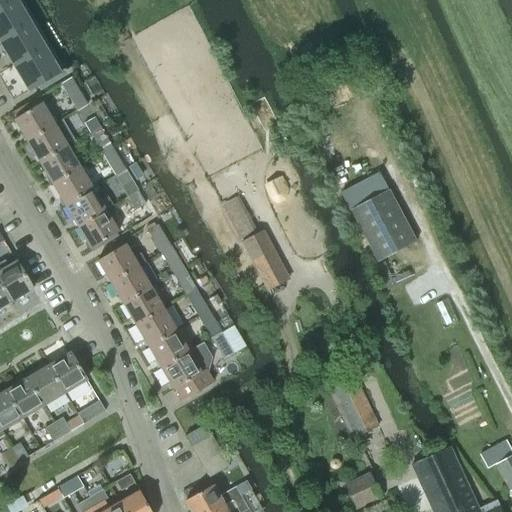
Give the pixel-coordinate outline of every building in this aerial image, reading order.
[(0,40),(29,24),(15,0),(13,0),(0,7),(0,40)] [(0,47),(12,67),(44,48),(29,24),(0,40),(0,47)] [(44,48),(12,67),(26,92),(58,73),(44,48)] [(85,106),(69,79),(59,86),(74,112),(85,106)] [(26,143),(53,127),(39,103),(40,103),(37,97),(10,113),(14,118),(12,119),(26,143)] [(87,135),(98,128),(92,118),(81,125),(87,135)] [(39,163),(66,147),(76,142),(63,121),(53,127),(26,143),(39,163)] [(98,128),(87,135),(100,156),(111,149),(98,128)] [(66,147),(39,163),(51,184),(78,168),(66,147)] [(113,177),(124,170),(111,149),(100,156),(113,177)] [(135,164),(128,168),(135,181),(143,177),(135,164)] [(64,205),(91,190),(78,168),(51,184),(64,205)] [(124,170),(113,177),(126,199),(137,192),(124,170)] [(64,205),(77,227),(104,212),(111,208),(105,198),(98,202),(91,190),(64,205)] [(387,191),(348,211),(376,263),(414,243),(387,191)] [(137,192),(126,199),(134,212),(145,205),(137,192)] [(104,212),(77,227),(89,249),(116,233),(104,212)] [(159,255),(170,248),(156,223),(145,230),(159,255)] [(268,241),(246,253),(272,301),(292,291),(268,241)] [(123,245),(96,261),(110,284),(137,268),(145,263),(139,254),(132,259),(123,245)] [(172,276),(183,269),(170,248),(159,255),(172,276)] [(0,270),(0,286),(10,302),(31,290),(15,262),(0,270)] [(122,305),(149,289),(137,268),(110,284),(122,305)] [(183,269),(172,276),(184,297),(195,290),(183,269)] [(0,307),(10,302),(0,286),(0,307)] [(149,289),(122,305),(134,326),(162,310),(149,289)] [(197,319),(209,313),(195,290),(184,297),(197,319)] [(148,348),(175,332),(162,310),(134,326),(148,348)] [(209,313),(197,319),(210,340),(220,334),(221,334),(209,313)] [(175,332),(148,348),(160,369),(188,353),(175,332)] [(222,360),(232,354),(220,334),(210,340),(222,360)] [(188,353),(160,369),(172,390),(174,389),(181,401),(212,383),(207,375),(211,359),(202,344),(188,353)] [(47,365),(63,393),(84,381),(68,353),(47,365)] [(63,393),(47,365),(26,378),(42,405),(63,393)] [(354,439),(376,428),(350,375),(328,385),(354,439)] [(2,392),(18,420),(42,405),(26,378),(2,392)] [(0,393),(0,437),(1,437),(0,434),(0,430),(18,420),(2,392),(0,393)] [(75,413),(79,420),(81,424),(102,411),(97,401),(75,413)] [(60,436),(70,431),(63,418),(53,423),(60,436)] [(50,442),(60,436),(53,423),(43,429),(50,442)] [(189,447),(210,435),(204,424),(183,436),(189,447)] [(195,457),(215,445),(210,435),(189,447),(195,457)] [(24,457),(16,444),(7,450),(14,463),(24,457)] [(200,468),(205,465),(221,456),(215,445),(195,457),(200,468)] [(478,511),(450,448),(412,465),(411,466),(431,511),(499,511),(495,502),(483,508),(484,511),(478,511)] [(14,463),(7,450),(0,453),(0,460),(4,468),(14,463)] [(511,489),(511,455),(494,465),(508,492),(511,489)] [(221,456),(205,465),(200,468),(206,478),(227,466),(221,456)] [(114,483),(118,490),(133,482),(128,475),(114,483)] [(77,478),(67,483),(73,493),(82,488),(77,478)] [(215,511),(223,508),(232,503),(226,493),(218,498),(210,485),(195,493),(183,500),(189,511),(215,511)] [(232,503),(240,498),(240,497),(235,488),(226,493),(232,503)] [(104,498),(106,497),(102,490),(87,498),(92,505),(104,498)] [(115,504),(119,511),(149,511),(138,492),(115,504)] [(79,511),(92,505),(87,498),(73,506),(76,511),(79,511)] [(119,511),(115,504),(109,508),(104,498),(92,505),(95,511),(119,511)] [(240,498),(232,503),(237,511),(246,511),(248,511),(240,498)]
